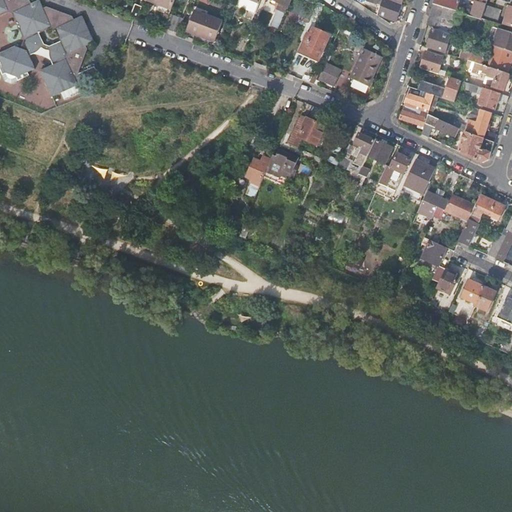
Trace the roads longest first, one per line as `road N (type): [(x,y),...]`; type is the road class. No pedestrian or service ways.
road 1 (residential): [(130,30),(381,125)]
road 2 (residential): [(381,125),(498,177)]
